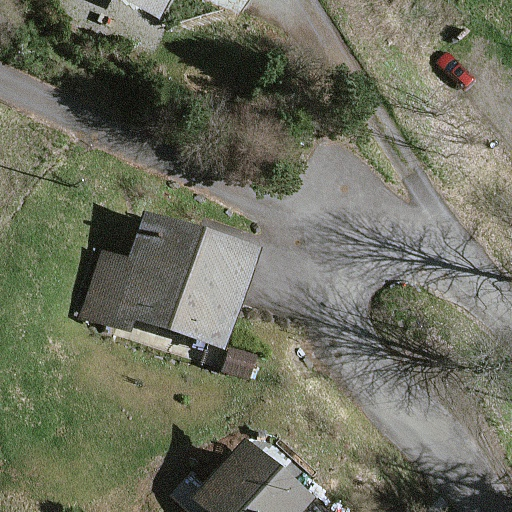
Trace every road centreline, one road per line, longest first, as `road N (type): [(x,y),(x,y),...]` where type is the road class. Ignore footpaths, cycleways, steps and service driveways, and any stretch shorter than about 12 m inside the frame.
road 1 (residential): [(0,89),(261,215),(329,257)]
road 2 (unclassified): [(329,257),(320,290),(321,350),(471,511)]
road 3 (unclassified): [(511,328),(421,239),(372,229),(332,247),(329,257)]
